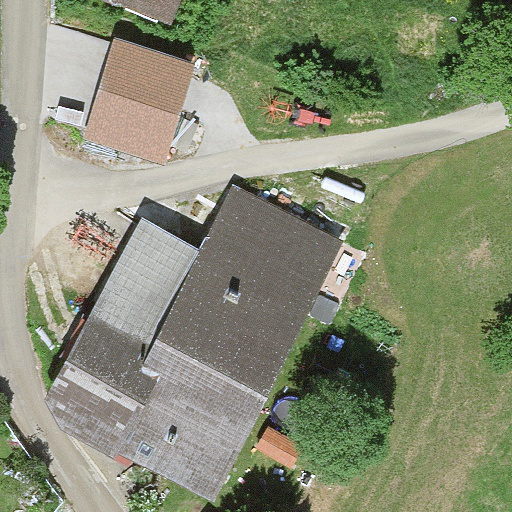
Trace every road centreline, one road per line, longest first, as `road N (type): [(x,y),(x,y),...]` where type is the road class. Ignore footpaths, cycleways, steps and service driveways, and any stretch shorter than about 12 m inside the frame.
road 1 (track): [(511,99),(380,141),(178,183),(70,186),(22,159)]
road 2 (residential): [(84,511),(18,397),(8,345),(22,159)]
road 3 (residential): [(22,159),(29,0)]
